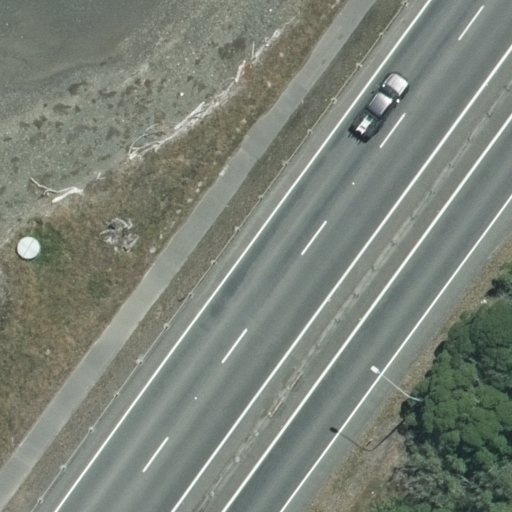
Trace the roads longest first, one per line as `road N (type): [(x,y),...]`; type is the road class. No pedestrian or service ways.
road 1 (trunk): [(110,511),(483,0)]
road 2 (trunk): [(511,148),(237,511)]
